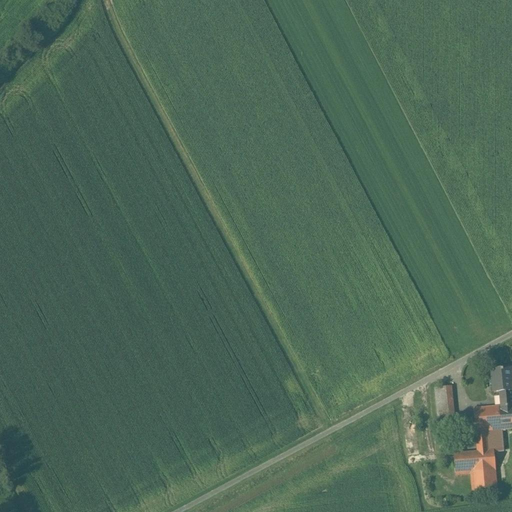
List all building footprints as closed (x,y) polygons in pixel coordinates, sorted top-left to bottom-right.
[(510,370),(491,371),(493,393),(511,392),(511,391),(511,381),(511,382),(510,370)] [(450,387),(434,388),(440,443),(452,442),(451,437),(455,436),(450,387)] [(511,402),(511,392),(499,393),(500,407),(511,405),(511,402)] [(511,405),(500,407),(473,409),(475,433),(501,430),(511,429),(511,405)] [(501,430),(475,433),(477,453),(493,452),(503,451),(501,430)] [(477,453),(453,455),(457,493),(496,489),(494,471),(495,471),(493,452),(477,453)]
